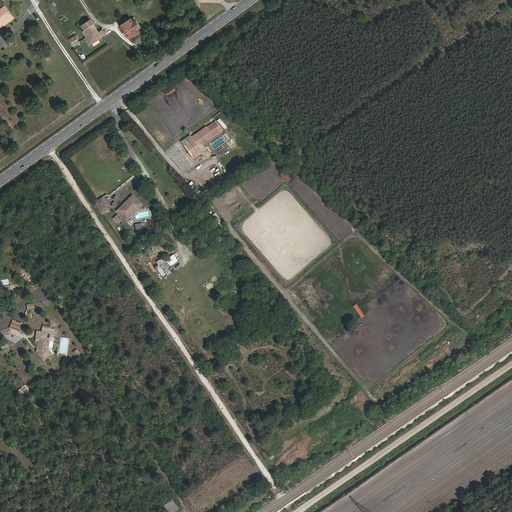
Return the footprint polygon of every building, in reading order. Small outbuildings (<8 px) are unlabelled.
[(0,28),(14,19),(6,6),(0,10),(0,28)] [(133,20),(132,18),(121,25),(130,40),(142,33),(140,30),(142,28),(136,19),(133,20)] [(103,37),(91,19),(82,26),(84,30),(83,31),(87,37),(85,38),(90,45),(103,37)] [(80,38),(78,35),(70,40),(74,47),(80,43),(78,39),(80,38)] [(223,129),(218,122),(194,138),(199,146),(203,143),(223,129)] [(201,148),(199,146),(194,138),(192,136),(185,141),(196,156),(203,151),(201,148)] [(210,154),(204,146),(201,148),(203,151),(207,157),(210,154)] [(134,195),(119,210),(126,217),(134,209),(136,211),(144,204),(134,195)] [(104,196),(96,202),(103,214),(106,212),(102,206),(108,202),(104,196)] [(106,212),(112,208),(108,202),(102,206),(106,212)] [(136,211),(134,209),(126,217),(128,219),(136,211)] [(117,213),(113,218),(118,223),(123,218),(117,213)] [(158,266),(167,261),(164,257),(156,262),(158,266)] [(159,265),(156,267),(162,276),(165,274),(159,265)] [(47,337),(48,331),(39,330),(38,339),(40,339),(39,350),(45,358),(53,353),(50,348),(51,337),(47,337)] [(23,396),(30,390),(25,384),(18,390),(23,396)] [(164,505),(168,511),(174,511),(179,509),(173,499),(164,505)]
